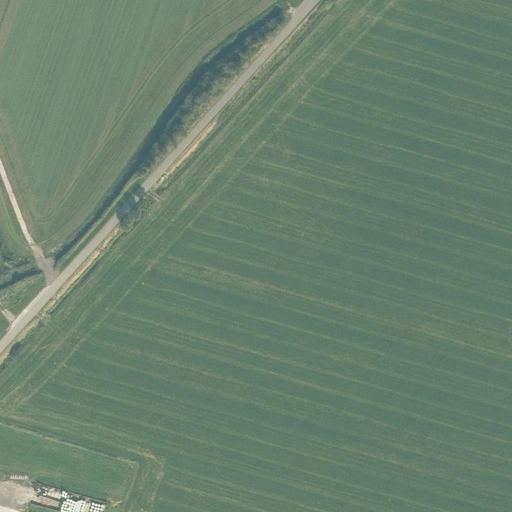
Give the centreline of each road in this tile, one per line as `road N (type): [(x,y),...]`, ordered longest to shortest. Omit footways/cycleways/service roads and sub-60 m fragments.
road 1 (tertiary): [(0,348),(311,0)]
road 2 (track): [(0,162),(31,244),(59,282)]
